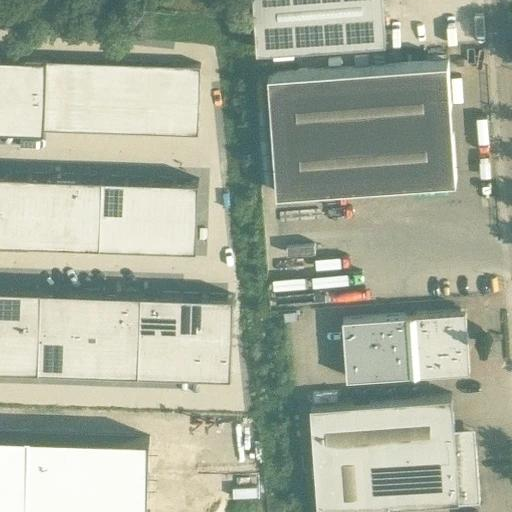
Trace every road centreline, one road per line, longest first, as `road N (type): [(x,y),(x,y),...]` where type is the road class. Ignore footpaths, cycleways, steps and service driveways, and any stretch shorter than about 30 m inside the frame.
road 1 (unknown): [(0,148),(195,158),(214,179),(217,209),(206,252),(184,258),(0,260)]
road 2 (unknown): [(511,369),(343,377),(323,362),(316,334),(325,315),(340,308),(511,288)]
road 3 (unclassified): [(511,129),(502,0)]
